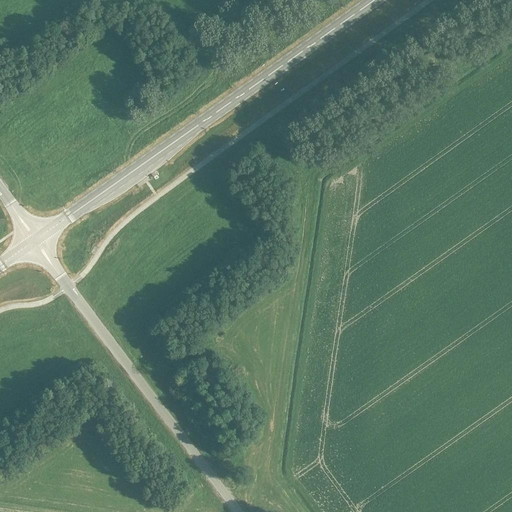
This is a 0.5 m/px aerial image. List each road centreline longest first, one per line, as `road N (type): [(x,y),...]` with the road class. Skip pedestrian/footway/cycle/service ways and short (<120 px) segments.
road 1 (secondary): [(35,241),(373,0)]
road 2 (unclassified): [(236,511),(35,241)]
